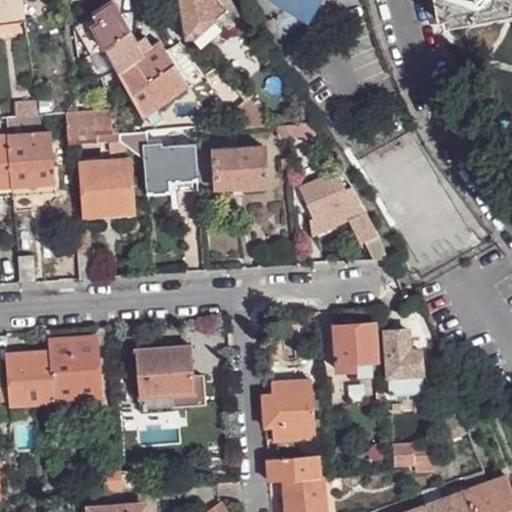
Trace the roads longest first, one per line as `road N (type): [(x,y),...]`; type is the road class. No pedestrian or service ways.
road 1 (residential): [(0,313),(241,295)]
road 2 (residential): [(399,0),(443,116),(511,211)]
road 3 (residential): [(241,295),(257,511)]
road 4 (residential): [(241,295),(379,285)]
